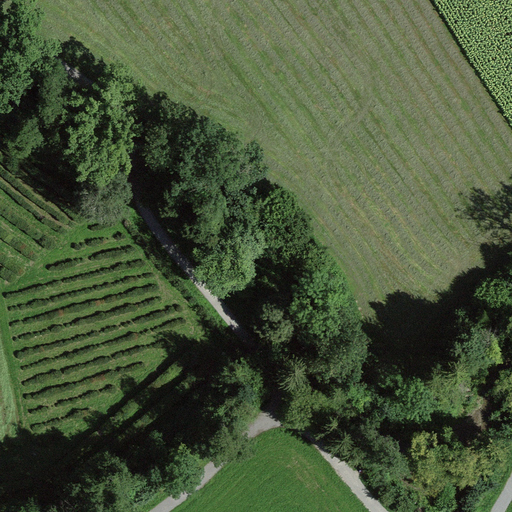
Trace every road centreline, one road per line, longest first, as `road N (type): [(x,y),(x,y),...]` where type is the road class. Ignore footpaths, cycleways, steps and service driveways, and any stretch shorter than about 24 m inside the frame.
road 1 (track): [(380,511),(283,410),(249,340),(155,228),(139,203),(112,101),(0,33)]
road 2 (track): [(283,410),(159,511)]
